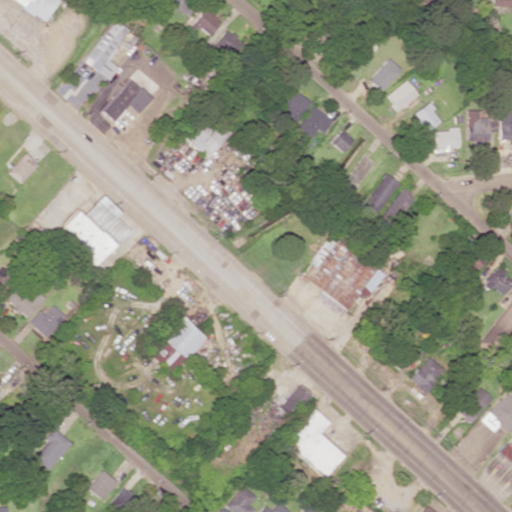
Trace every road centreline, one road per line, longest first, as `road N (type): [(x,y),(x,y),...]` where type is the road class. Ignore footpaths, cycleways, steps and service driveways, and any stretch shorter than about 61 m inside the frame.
road 1 (trunk): [(484,511),(0,67)]
road 2 (residential): [(450,190),(235,0)]
road 3 (residential): [(194,511),(0,338)]
